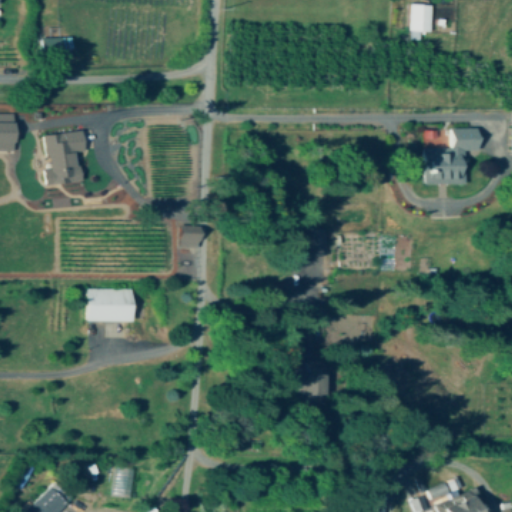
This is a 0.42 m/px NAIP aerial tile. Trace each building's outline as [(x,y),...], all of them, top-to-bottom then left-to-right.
[(408,37),(418,38),(418,28),(429,29),(429,2),(409,1),(408,37)] [(43,52),(64,51),(63,34),(42,35),(43,52)] [(0,148),(13,148),(14,111),(0,110),(0,148)] [(464,181),(464,147),(479,147),(478,125),(450,126),(450,147),(423,147),(423,182),(464,181)] [(44,182),(78,179),(75,149),(83,148),(81,128),(43,132),(47,166),(42,167),(44,182)] [(199,245),(200,223),(179,222),(179,244),(199,245)] [(131,286),(84,287),(84,319),(132,318),(131,286)] [(323,371),(291,370),(291,393),(322,394),(323,371)] [(426,487),(430,496),(447,489),(443,479),(426,487)] [(56,511),(67,501),(49,484),(31,502),(28,499),(18,509),(20,511),(56,511)] [(459,492),(461,498),(445,505),(448,511),(484,511),(474,486),(459,492)] [(381,511),(383,490),(366,489),(364,511),(381,511)] [(413,511),(426,507),(421,493),(409,497),(413,511)]
